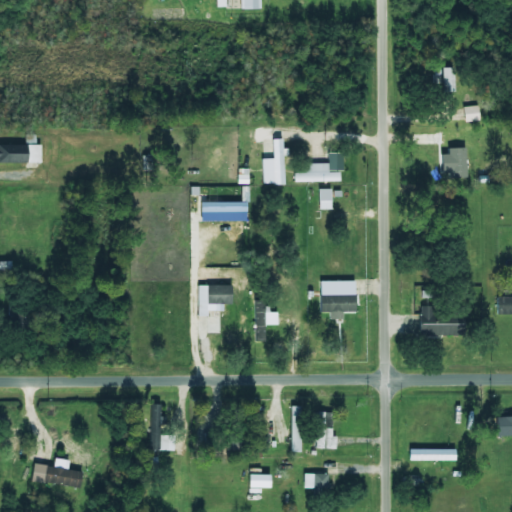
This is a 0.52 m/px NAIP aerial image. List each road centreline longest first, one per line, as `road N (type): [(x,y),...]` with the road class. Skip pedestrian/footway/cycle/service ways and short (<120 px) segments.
road 1 (residential): [(511,377),(0,380)]
road 2 (residential): [(380,511),(381,0)]
